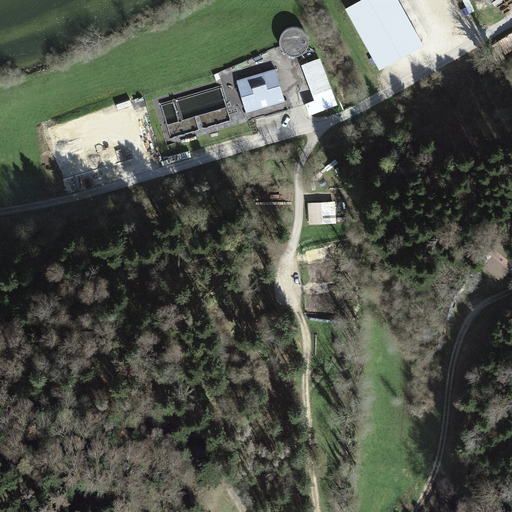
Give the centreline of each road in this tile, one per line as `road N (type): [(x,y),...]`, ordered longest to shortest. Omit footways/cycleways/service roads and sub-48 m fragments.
road 1 (unclassified): [(0,213),(146,181),(305,131),(511,17)]
road 2 (track): [(296,134),(292,270),(316,511)]
road 3 (track): [(240,511),(169,425),(139,371),(114,375),(0,439)]
road 4 (track): [(415,511),(437,460),(464,326),(483,300),(511,288)]
road 5 (track): [(180,170),(161,197),(0,240)]
